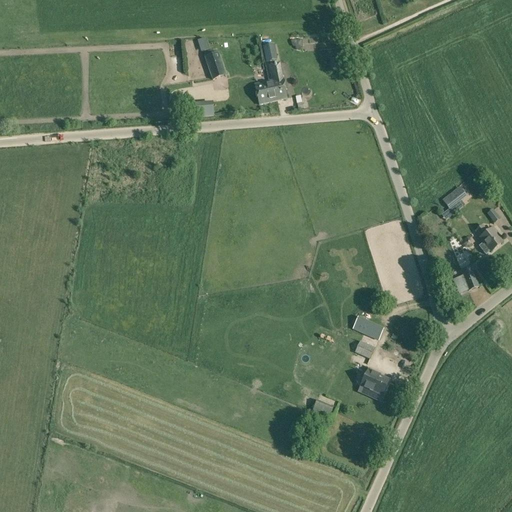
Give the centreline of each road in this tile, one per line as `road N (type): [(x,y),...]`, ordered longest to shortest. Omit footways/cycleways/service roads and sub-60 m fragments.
road 1 (unclassified): [(0,143),(373,113)]
road 2 (unclassified): [(445,340),(373,113)]
road 3 (unclassified): [(365,511),(445,340)]
